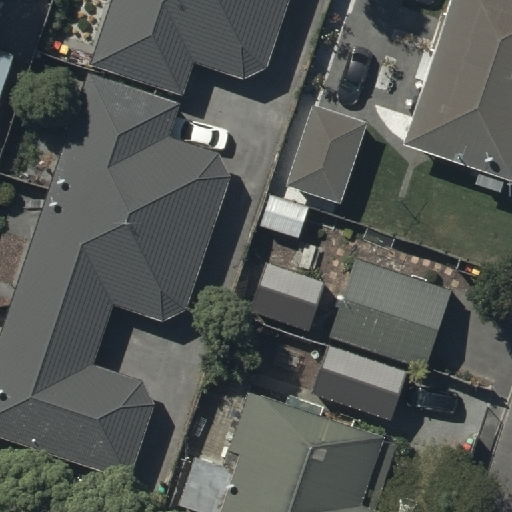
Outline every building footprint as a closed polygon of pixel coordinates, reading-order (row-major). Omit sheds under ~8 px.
[(107,0),(90,54),(180,84),(191,52),(221,62),(222,63),(224,64),(225,65),(226,65),(227,66),(228,66),(230,67),(231,67),(232,67),(233,68),(235,68),(236,68),(237,68),(239,68),(240,68),(241,68),(243,68),(244,68),(245,68),(246,68),(248,68),(249,67),(250,67),(251,67),(253,66),(254,65),(255,65),(256,64),(257,64),(258,63),(260,62),(261,61),(262,61),(263,60),(264,59),(283,0),(107,0)] [(511,0),(442,0),(392,146),(391,150),(503,189),(511,162),(511,0)] [(0,83),(12,49),(0,44),(0,83)] [(87,61),(0,313),(0,427),(125,468),(153,391),(141,367),(93,353),(111,295),(161,310),(184,296),(227,163),(210,143),(165,127),(177,92),(87,61)] [(367,123),(312,105),(285,185),(340,204),(367,123)] [(451,290),(355,259),(330,336),(425,367),(451,290)] [(326,284),(265,263),(249,311),(310,332),(326,284)] [(405,372),(328,347),(312,395),(389,421),(405,372)] [(387,426),(248,376),(222,449),(195,439),(176,492),(232,511),(380,511),(384,501),(362,494),(387,426)]
